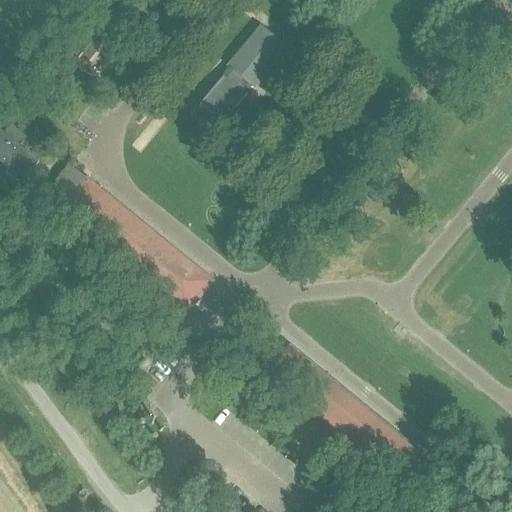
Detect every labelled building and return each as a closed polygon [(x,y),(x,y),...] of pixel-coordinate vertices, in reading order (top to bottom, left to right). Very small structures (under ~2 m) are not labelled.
[(110,5),(65,60),(81,73),(126,18),(110,5)] [(220,126),(284,49),(261,29),(198,108),(220,126)] [(0,169),(22,187),(37,168),(16,150),(22,143),(7,131),(0,139),(0,138),(0,169)] [(70,169),(44,201),(59,213),(85,181),(70,169)] [(212,284),(86,181),(85,181),(59,213),(185,316),(212,284)] [(265,374),(403,486),(422,463),(284,351),(265,374)] [(210,361),(197,376),(210,387),(223,371),(210,361)]
